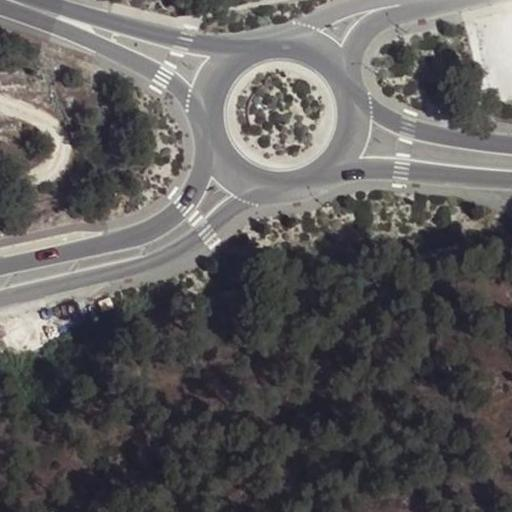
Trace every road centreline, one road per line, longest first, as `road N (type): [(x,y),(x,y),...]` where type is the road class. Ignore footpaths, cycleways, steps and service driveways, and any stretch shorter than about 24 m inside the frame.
road 1 (secondary): [(0,300),(153,261),(268,191)]
road 2 (secondary): [(216,153),(176,211),(149,230),(0,269)]
road 3 (secondary): [(0,5),(88,38),(207,107)]
road 4 (secondary): [(249,50),(37,0)]
road 5 (secondary): [(340,163),(511,180)]
road 6 (secondary): [(511,145),(407,131),(355,104)]
road 7 (residential): [(411,0),(328,13),(271,44)]
road 8 (residential): [(350,88),(360,37),(372,22),(434,0)]
